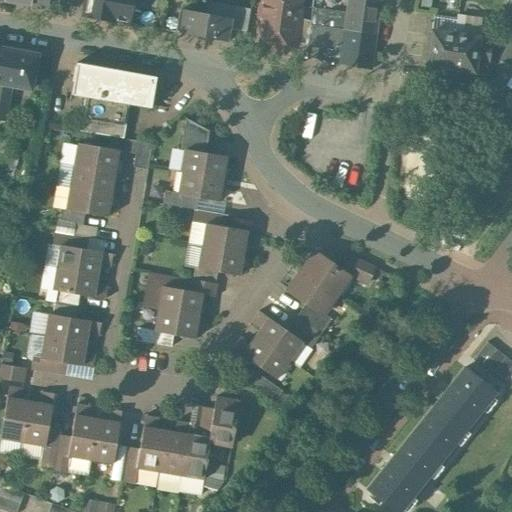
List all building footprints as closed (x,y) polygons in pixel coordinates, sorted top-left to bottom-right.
[(86,0),(84,17),(128,24),(132,0),(86,0)] [(276,0),(275,9),(263,7),(258,41),(274,44),(275,38),(289,40),(296,40),(299,20),(301,0),(276,0)] [(379,0),(348,0),(347,15),(345,30),(375,34),(379,0)] [(233,19),(184,9),(179,33),(228,42),(233,19)] [(347,15),(316,11),(317,9),(313,9),(311,25),(323,27),(345,30),(347,15)] [(311,22),(299,20),(296,40),(289,40),(288,41),(300,46),(308,47),(310,25),(311,22)] [(311,25),(310,25),(308,47),(320,49),(321,45),(323,27),(311,25)] [(345,30),(323,27),(321,45),(343,48),(345,30)] [(375,34),(345,30),(343,48),(341,64),(371,70),(375,34)] [(455,35),(432,32),(427,66),(450,70),(455,35)] [(478,38),(455,35),(450,70),(474,73),(475,65),(478,39),(478,38)] [(492,41),(478,39),(475,65),(488,67),(492,41)] [(38,56),(0,49),(0,84),(11,87),(32,91),(38,56)] [(156,78),(77,64),(72,94),(151,108),(156,78)] [(11,87),(0,84),(0,120),(6,121),(10,99),(9,99),(11,87)] [(511,104),(500,120),(511,129),(511,104)] [(500,120),(481,117),(478,139),(496,142),(500,120)] [(210,132),(188,120),(186,119),(181,150),(185,151),(185,150),(206,154),(210,132)] [(152,144),(126,140),(124,153),(136,155),(133,168),(148,170),(152,144)] [(62,160),(70,162),(74,143),(66,141),(62,160)] [(119,151),(78,144),(74,166),(115,173),(119,151)] [(206,154),(185,150),(185,151),(182,173),(223,180),(227,157),(206,154)] [(115,173),(74,166),(70,188),(111,195),(115,173)] [(223,180),(182,173),(178,193),(178,195),(198,199),(219,202),(223,180)] [(111,195),(70,188),(66,211),(85,214),(107,218),(111,195)] [(198,199),(178,195),(178,193),(165,191),(163,205),(194,210),(195,210),(198,199)] [(66,211),(62,210),(60,222),(75,224),(83,226),(85,214),(66,211)] [(195,210),(194,210),(192,222),(206,224),(224,227),(227,216),(195,210)] [(83,226),(75,224),(73,236),(89,239),(95,240),(97,228),(83,226)] [(224,227),(206,224),(202,247),(243,254),(247,231),(224,227)] [(73,236),(54,233),(52,245),(60,247),(60,246),(87,250),(89,239),(73,236)] [(87,250),(60,246),(60,247),(56,268),(97,275),(99,266),(110,268),(113,255),(87,250)] [(243,254),(202,247),(198,269),(218,273),(239,276),(243,254)] [(375,268),(342,252),(337,265),(358,275),(356,279),(367,284),(375,268)] [(348,277),(314,253),(301,272),(335,296),(348,277)] [(97,275),(56,268),(52,291),(57,292),(80,296),(105,300),(107,286),(96,284),(97,275)] [(198,269),(195,269),(193,280),(216,284),(218,273),(198,269)] [(335,296),(301,272),(288,291),(306,303),(322,315),(323,314),(335,296)] [(203,294),(161,287),(157,310),(199,317),(203,294)] [(80,296),(57,292),(55,303),(78,307),(80,296)] [(322,315),(306,303),(296,317),(321,334),(331,320),(323,314),(322,315)] [(78,308),(55,304),(53,315),(76,319),(78,308)] [(199,317),(157,310),(154,332),(195,339),(199,317)] [(286,331),(259,312),(251,323),(260,329),(255,337),(289,361),(302,343),(302,342),(286,331)] [(53,315),(49,314),(45,337),(86,344),(87,335),(99,337),(101,323),(76,319),(53,315)] [(321,334),(296,317),(286,331),(302,342),(302,343),(310,349),(321,334)] [(86,344),(45,337),(41,359),(93,368),(96,355),(84,353),(86,344)] [(289,361),(255,337),(250,344),(240,337),(232,349),(276,379),(289,361)] [(511,386),(511,363),(487,343),(473,361),(510,390),(511,386)] [(2,376),(26,378),(27,366),(3,363),(2,376)] [(392,460),(368,491),(395,511),(398,511),(494,393),(465,369),(440,400),(392,460)] [(282,391),(260,375),(253,385),(276,401),(282,391)] [(23,389),(9,386),(0,439),(23,443),(30,402),(21,400),(23,389)] [(40,392),(38,403),(30,402),(23,443),(44,447),(45,447),(49,423),(54,394),(40,392)] [(239,402),(216,398),(214,409),(237,414),(239,402)] [(90,406),(77,404),(71,437),(68,457),(69,457),(90,461),(97,419),(88,418),(90,406)] [(106,421),(97,419),(90,461),(113,465),(122,412),(108,409),(106,421)] [(237,414),(214,409),(211,427),(208,441),(210,442),(231,446),(237,414)] [(159,418),(145,416),(140,449),(136,468),(138,469),(159,472),(166,431),(157,430),(159,418)] [(177,421),(175,433),(166,431),(159,472),(181,476),(188,435),(190,423),(177,421)] [(49,423),(45,447),(44,447),(40,469),(53,471),(61,425),(49,423)] [(211,427),(190,423),(188,435),(181,476),(203,480),(210,442),(208,441),(211,427)] [(61,425),(53,471),(66,473),(69,457),(68,457),(71,437),(60,435),(62,426),(61,425)] [(140,449),(128,447),(122,482),(135,485),(138,469),(136,468),(140,449)] [(24,494),(3,486),(0,493),(0,497),(20,505),(24,494)] [(17,511),(20,505),(0,497),(0,509),(7,511),(17,511)] [(86,497),(82,511),(106,511),(109,502),(86,497)]
